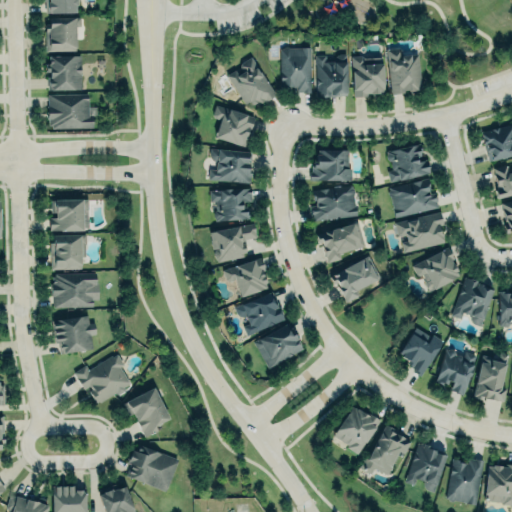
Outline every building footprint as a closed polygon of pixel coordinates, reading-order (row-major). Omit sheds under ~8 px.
[(75,0),(76,2),(75,5),(75,11),(44,11),(44,7),(45,7),(45,0),(75,0)] [(75,49),(44,49),(44,23),(48,23),(48,16),(79,15),(79,25),(75,25),(75,49)] [(310,46),(310,91),(302,91),(295,91),(295,85),(289,86),(289,87),(280,87),(279,47),(282,47),(284,45),(287,45),(287,46),(310,46)] [(386,48),(397,47),(399,48),(400,54),(417,52),(420,83),(419,88),(415,89),(408,90),(408,88),(403,88),(404,91),(390,93),(386,48)] [(80,87),(79,53),(48,54),(48,62),(44,62),(44,70),(48,69),(48,75),(47,75),(47,88),(80,87)] [(314,54),(315,96),(339,95),(339,94),(346,94),(345,53),(339,53),(336,54),(334,57),(333,60),(325,60),(322,60),(325,57),(325,53),(314,54)] [(362,56),(360,54),(351,55),(354,95),(366,94),(366,91),(370,91),(370,93),(379,92),(379,90),(383,89),(382,82),(383,81),(382,62),(357,63),(362,59),(362,56)] [(275,93),(250,55),(240,62),(239,65),(242,69),(237,72),(234,68),(224,74),(244,103),(248,100),(251,104),(255,102),(256,103),(263,99),(264,101),(275,93)] [(45,104),(47,104),(47,93),(87,92),(87,117),(91,117),(91,126),(51,126),(51,124),(48,124),(48,116),(45,116),(45,104)] [(215,103),(253,116),(244,146),(213,136),(219,118),(214,116),(212,113),(215,103)] [(511,154),(511,123),(480,129),(485,160),(511,154)] [(385,150),(419,142),(421,150),(419,151),(420,155),(417,155),(418,159),(426,157),(429,172),(388,181),(386,170),(392,168),(390,166),(389,163),(390,159),(388,160),(386,158),(385,155),(386,152),(385,150)] [(209,146),(208,153),(209,156),(211,159),(215,160),(215,168),(208,168),(207,178),(247,181),(247,178),(248,179),(248,175),(250,175),(250,168),(249,168),(250,151),(249,151),(249,150),(217,147),(209,146)] [(350,167),(350,178),(309,178),(309,164),(312,164),(312,159),(315,159),(315,148),(347,148),(347,167),(350,167)] [(511,167),(511,193),(496,197),(494,189),(497,188),(492,168),(505,164),(507,169),(511,167)] [(437,206),(394,216),(391,207),(392,207),(389,194),(388,194),(387,191),(388,189),(388,186),(420,179),(420,178),(427,177),(429,185),(428,185),(429,187),(427,188),(429,192),(433,191),(433,192),(435,192),(436,200),(435,200),(437,206)] [(355,215),(352,184),(311,188),(313,204),(309,204),(311,219),(355,215)] [(214,219),(249,217),(249,212),(246,212),(245,205),(243,205),(242,200),(250,199),(249,186),(208,188),(209,200),(215,200),(214,203),(215,209),(213,209),(212,212),(213,215),(214,217),(214,219)] [(50,198),(54,198),(55,197),(82,197),(83,228),(60,229),(59,228),(49,228),(49,217),(56,217),(56,210),(50,210),(50,198)] [(500,201),(511,198),(511,229),(505,231),(503,223),(506,222),(506,219),(504,220),(500,201)] [(439,210),(393,221),(396,233),(397,234),(399,235),(400,235),(402,235),(405,234),(406,239),(400,241),(403,251),(443,241),(440,224),(442,223),(439,210)] [(252,221),(207,230),(211,248),(216,246),(216,247),(214,248),(213,251),(213,254),(214,257),(216,259),(216,260),(242,255),(242,252),(245,251),(244,246),(243,241),(240,242),(239,240),(244,239),(244,238),(255,235),(253,226),(252,221)] [(363,245),(355,221),(316,233),(325,262),(339,258),(338,253),(363,245)] [(52,241),(52,233),(79,232),(79,233),(85,233),(85,242),(84,242),(84,255),(81,255),(81,261),(80,262),(80,267),(50,267),(50,254),(49,254),(49,241),(52,241)] [(410,263),(416,277),(420,275),(427,290),(459,276),(446,247),(410,263)] [(354,289),(378,277),(367,255),(330,273),(344,302),(358,295),(354,289)] [(221,268),(259,256),(261,262),(264,269),(261,270),(264,277),(265,281),(264,282),(266,286),(239,295),(233,278),(227,280),(224,278),(221,268)] [(92,305),(92,298),(98,298),(97,282),(95,282),(96,271),(54,272),(55,275),(51,275),(51,278),(52,278),(52,281),(51,281),(51,282),(50,282),(50,289),(50,294),(53,295),(53,306),(92,305)] [(463,274),(476,279),(475,281),(491,287),(478,324),(473,322),(471,321),(469,318),(471,314),(461,311),(459,317),(450,314),(463,274)] [(497,290),(498,324),(501,324),(503,325),(505,325),(508,324),(508,322),(510,322),(511,323),(511,296),(509,296),(509,292),(504,292),(504,290),(497,290)] [(267,291),(233,306),(235,312),(239,315),(245,314),(248,322),(242,325),(246,334),(283,317),(279,308),(277,312),(271,313),(275,305),(275,302),(272,302),(267,291)] [(51,319),(54,341),(61,340),(61,341),(59,342),(60,348),(62,348),(63,351),(92,347),(90,333),(95,333),(94,321),(89,321),(88,313),(51,319)] [(300,350),(286,323),(252,340),(266,367),(300,350)] [(443,339),(420,376),(412,371),(414,368),(404,362),(406,358),(401,355),(402,353),(399,351),(415,326),(430,336),(432,332),(443,339)] [(434,380),(444,348),(447,348),(449,348),(453,349),(454,351),(454,353),(458,353),(462,355),(464,350),(475,354),(468,375),(462,393),(449,389),(452,381),(447,379),(446,383),(442,383),(434,380)] [(481,354),(472,394),(474,396),(480,398),(481,394),(484,395),(484,396),(502,400),(505,387),(500,386),(507,353),(500,352),(498,358),(481,354)] [(120,365),(130,381),(97,403),(88,389),(90,388),(89,385),(84,388),(73,372),(85,364),(88,369),(111,353),(112,355),(116,353),(123,363),(120,365)] [(152,386),(168,416),(153,423),(156,429),(144,435),(132,412),(128,414),(121,401),(152,386)] [(351,404),(332,433),(348,444),(346,446),(357,453),(380,419),(369,412),(368,414),(351,404)] [(384,423),(366,457),(363,456),(358,467),(370,473),(373,467),(386,473),(398,449),(403,452),(409,440),(391,430),(392,427),(384,423)] [(416,441),(404,480),(413,483),(415,477),(422,480),(422,484),(424,488),(427,489),(433,491),(445,451),(430,446),(427,444),(423,443),(419,441),(416,441)] [(141,444),(138,451),(131,448),(126,462),(129,464),(125,474),(165,490),(177,458),(141,444)] [(481,459),(468,457),(467,462),(458,461),(459,458),(451,457),(445,497),(447,497),(448,499),(449,500),(452,500),(453,499),(464,501),(464,502),(474,504),(481,459)] [(486,464),(485,471),(483,493),(482,500),(500,502),(500,503),(511,504),(511,463),(505,463),(507,466),(501,465),(501,464),(492,463),(492,464),(486,464)] [(85,511),(51,511),(51,484),(73,484),(73,490),(75,490),(74,488),(82,488),(82,490),(84,490),(84,492),(85,492),(85,511)] [(97,493),(104,511),(133,511),(124,484),(116,487),(111,488),(110,487),(102,490),(102,491),(97,493)] [(5,508),(10,509),(9,511),(44,511),(47,504),(9,493),(5,508)]
